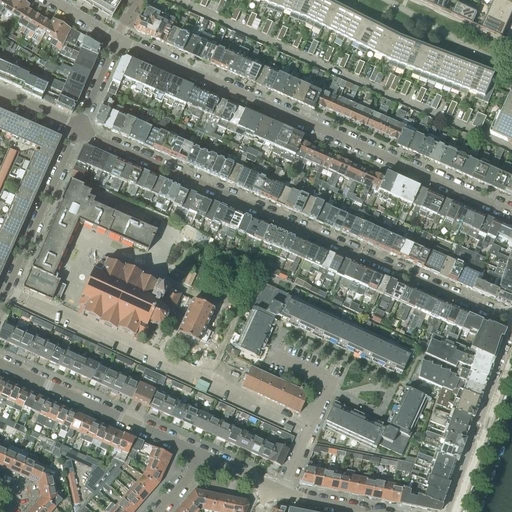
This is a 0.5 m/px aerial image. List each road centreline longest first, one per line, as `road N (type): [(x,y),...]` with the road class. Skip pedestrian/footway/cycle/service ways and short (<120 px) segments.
road 1 (residential): [(511,321),(77,127)]
road 2 (residential): [(511,213),(115,38)]
road 3 (residential): [(208,457),(0,364)]
road 4 (residential): [(0,305),(77,127)]
road 5 (residential): [(282,494),(325,382),(264,355)]
road 6 (residential): [(455,511),(511,351)]
